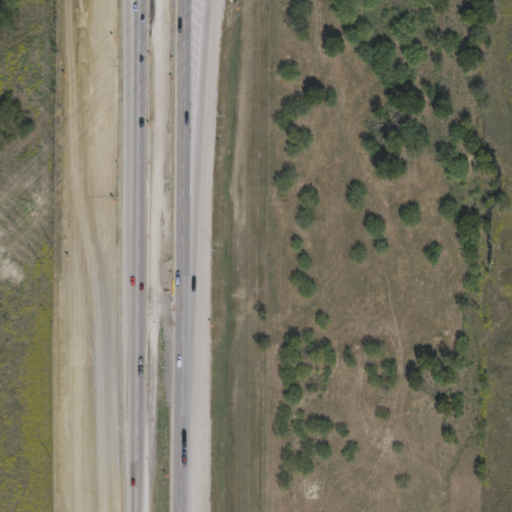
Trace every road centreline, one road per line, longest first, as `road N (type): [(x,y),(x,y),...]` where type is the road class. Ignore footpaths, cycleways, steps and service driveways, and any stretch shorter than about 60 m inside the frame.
road 1 (motorway): [(38,0),(65,87),(78,511)]
road 2 (motorway): [(103,0),(99,511)]
road 3 (motorway): [(218,413),(238,0)]
road 4 (motorway): [(218,413),(216,0)]
